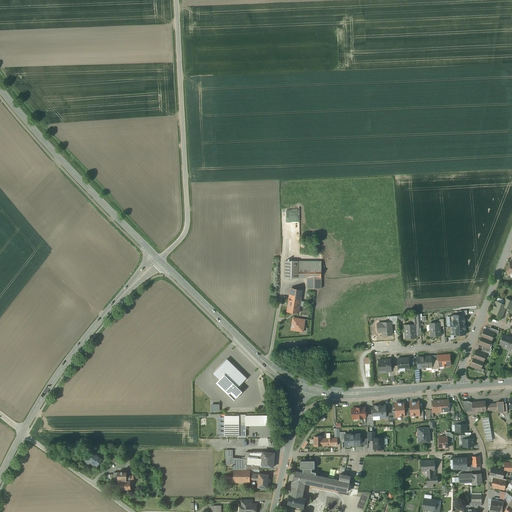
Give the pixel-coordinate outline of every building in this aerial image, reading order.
[(287,219),(287,235),(297,235),(298,219),(287,219)] [(320,262),(283,261),(283,279),(306,279),(306,289),(320,289),(320,262)] [(302,291),(289,289),(286,312),(298,314),(302,291)] [(494,301),(489,313),(502,318),(505,309),(510,311),(511,307),(511,300),(506,298),(503,305),(494,301)] [(467,311),(457,312),(458,321),(468,320),(467,311)] [(411,324),(401,325),(402,340),(414,339),(413,329),(421,328),(421,314),(411,315),(411,324)] [(304,320),(293,318),(291,330),(303,331),(304,320)] [(390,322),(374,323),(375,335),(379,334),(380,338),(392,337),(390,322)] [(440,322),(428,323),(429,338),(442,338),(440,322)] [(465,322),(451,322),(453,337),(466,336),(465,322)] [(489,331),(484,329),(481,337),(491,340),(494,333),(489,331)] [(511,346),(511,337),(503,335),(500,344),(511,349),(511,346)] [(481,337),(479,344),(483,346),(488,348),(489,347),(491,340),(481,337)] [(481,352),(476,350),(473,358),(483,361),(486,354),(481,352)] [(449,355),(435,356),(437,368),(450,367),(449,355)] [(431,356),(414,358),(415,370),(432,368),(431,356)] [(246,378),(226,358),(211,373),(218,379),(215,382),(233,400),(241,391),(237,387),(246,378)] [(390,358),(376,360),(377,373),(391,372),(390,358)] [(408,358),(394,358),(395,371),(409,370),(408,358)] [(473,358),(471,365),(475,367),(480,369),(480,368),(483,361),(473,358)] [(450,413),(448,398),(438,399),(439,414),(450,413)] [(439,414),(438,399),(428,400),(429,414),(439,414)] [(485,400),(469,401),(470,412),(486,411),(485,402),(485,400)] [(503,413),(502,400),(485,402),(486,411),(496,410),(496,413),(503,413)] [(420,401),(407,402),(408,417),(421,416),(420,401)] [(470,412),(469,401),(467,402),(462,402),(466,412),(470,412)] [(393,402),(391,403),(392,419),(404,419),(403,402),(393,402)] [(219,412),(218,404),(209,405),(209,412),(219,412)] [(385,404),(369,405),(370,418),(386,418),(385,404)] [(350,418),(364,418),(364,407),(350,408),(350,418)] [(268,415),(224,416),(224,439),(246,438),(246,428),(268,428),(268,415)] [(465,421),(452,422),(453,433),(466,433),(465,421)] [(497,432),(497,433),(501,432),(500,425),(491,427),(492,433),(497,432)] [(428,428),(416,429),(417,443),(429,443),(428,428)] [(375,431),(366,431),(366,441),(372,441),(372,449),(384,448),(384,436),(375,436),(375,431)] [(499,442),(497,433),(497,432),(492,433),(490,434),(484,435),(487,447),(492,446),(492,444),(499,442)] [(357,434),(344,435),(344,441),(344,446),(358,446),(357,434)] [(447,436),(435,437),(436,450),(448,449),(447,436)] [(320,437),(313,437),(313,446),(335,446),(335,440),(320,440),(320,437)] [(472,438),(460,438),(460,449),(472,448),(472,438)] [(232,450),(225,450),(225,463),(231,463),(232,469),(272,469),(273,452),(245,452),(244,459),(232,457),(232,450)] [(88,451),(82,457),(86,461),(85,463),(88,465),(89,463),(95,467),(101,460),(88,451)] [(479,455),(471,456),(471,468),(480,467),(479,455)] [(465,458),(451,459),(452,470),(466,469),(465,458)] [(314,474),(314,472),(310,471),(311,468),(313,468),(313,460),(299,461),(299,468),(301,468),(300,472),(348,482),(349,475),(338,473),(337,479),(314,474)] [(435,460),(419,461),(419,473),(425,473),(425,487),(438,487),(437,478),(432,478),(432,473),(435,473),(435,460)] [(504,470),(490,468),(488,477),(502,479),(504,470)] [(248,472),(233,471),(233,483),(248,484),(248,472)] [(300,472),(293,471),(285,505),(301,508),(303,498),(300,497),(303,485),(345,494),(348,482),(300,472)] [(126,472),(114,473),(114,481),(117,481),(118,490),(130,490),(130,480),(127,480),(126,472)] [(471,472),(455,473),(456,485),(469,484),(469,485),(481,484),(480,473),(471,474),(471,472)] [(268,475),(257,474),(256,488),(267,489),(268,475)] [(505,481),(492,478),(490,489),(503,491),(505,481)] [(443,497),(451,497),(451,489),(443,489),(443,497)] [(481,495),(468,495),(468,505),(471,505),(478,505),(481,505),(481,495)] [(436,500),(424,498),(423,509),(434,511),(436,500)] [(501,511),(504,502),(491,499),(490,510),(499,511),(498,511),(501,511)] [(249,500),(239,500),(239,505),(237,505),(237,511),(254,511),(255,505),(249,505),(249,500)]
